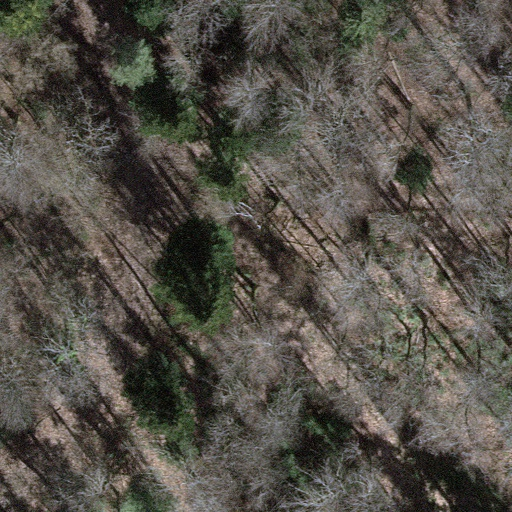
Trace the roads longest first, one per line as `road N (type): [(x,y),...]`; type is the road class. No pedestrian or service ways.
road 1 (track): [(140,147),(153,200),(141,282),(121,336),(27,511)]
road 2 (track): [(140,147),(235,178),(511,204)]
road 3 (track): [(90,0),(140,147)]
